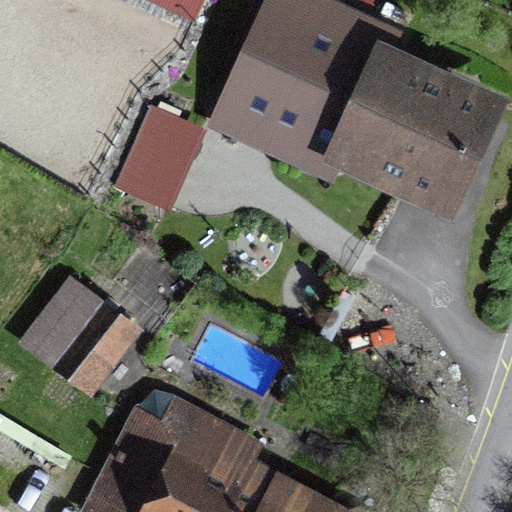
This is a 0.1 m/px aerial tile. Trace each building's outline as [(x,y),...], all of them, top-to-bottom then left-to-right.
[(318,0),(279,0),(233,101),(445,198),(485,111),(385,65),(398,36),(318,0)] [(151,111),(128,161),(179,184),(202,134),(151,111)] [(82,330),(60,360),(89,382),(131,324),(98,300),(78,328),(82,330)] [(418,404),(404,439),(426,448),(440,412),(418,404)] [(303,511),(239,477),(256,445),(201,415),(184,447),(135,420),(88,508),(96,511),(303,511)]
